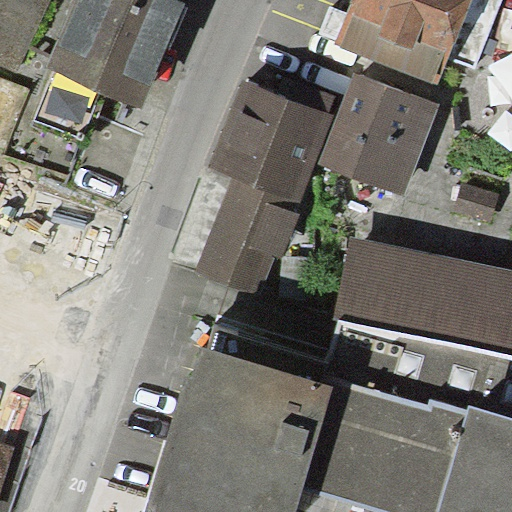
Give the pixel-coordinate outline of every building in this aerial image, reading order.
[(0,0),(0,66),(16,73),(50,0),(0,0)] [(188,0),(74,0),(45,68),(142,109),(188,0)] [(470,0),(352,0),(348,13),(337,40),(335,44),(437,84),(448,57),(470,0)] [(501,0),(470,0),(448,57),(476,68),(501,0)] [(337,40),(348,13),(330,6),(320,33),(337,40)] [(195,272),(261,298),(277,255),(284,258),(301,214),(297,213),(317,163),(342,98),(265,68),(259,86),(243,80),(209,168),(232,177),(195,272)] [(404,196),(439,105),(352,71),(342,98),(317,163),(404,196)] [(511,269),(349,236),(333,318),(339,320),(511,356),(511,269)] [(215,325),(208,348),(199,346),(193,368),(186,366),(143,511),(295,511),(303,488),(382,511),(511,511),(511,356),(339,320),(328,360),(215,325)] [(0,498),(16,447),(0,442),(0,498)]
